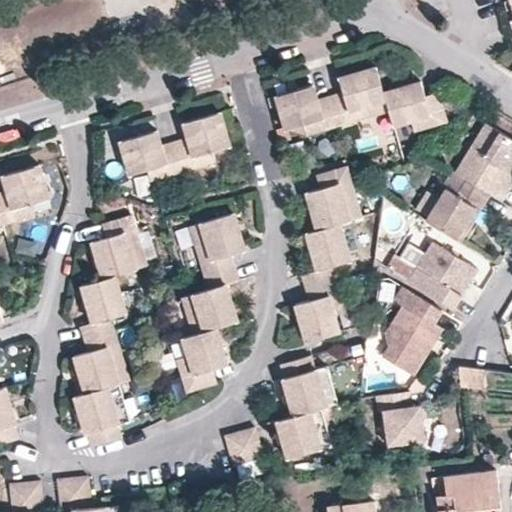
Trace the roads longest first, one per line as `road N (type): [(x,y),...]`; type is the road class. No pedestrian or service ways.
road 1 (residential): [(232,60),(266,181),(270,239),(257,350),(221,401),(121,455),(67,457),(47,445),(39,423),(50,277),(77,196),(58,110)]
road 2 (residential): [(58,110),(232,60)]
road 3 (residential): [(232,60),(380,13)]
road 4 (residential): [(380,13),(511,95)]
